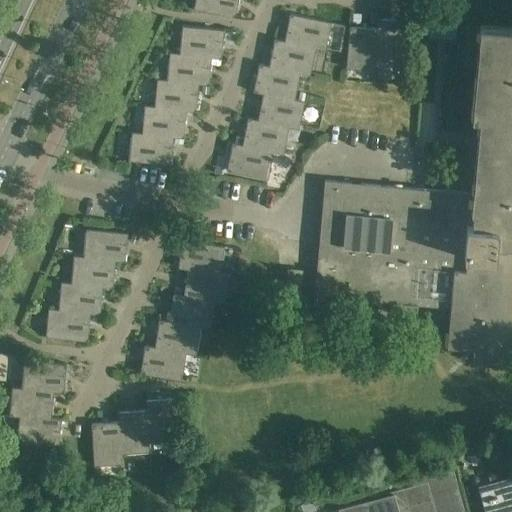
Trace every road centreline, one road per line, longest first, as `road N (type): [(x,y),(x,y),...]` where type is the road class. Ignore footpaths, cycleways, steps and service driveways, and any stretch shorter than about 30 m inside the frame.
road 1 (residential): [(171,205),(267,0)]
road 2 (residential): [(79,395),(171,205)]
road 3 (residential): [(171,205),(96,192),(1,155)]
road 4 (unknown): [(273,219),(302,168),(420,177)]
road 5 (tertiary): [(1,155),(78,0)]
